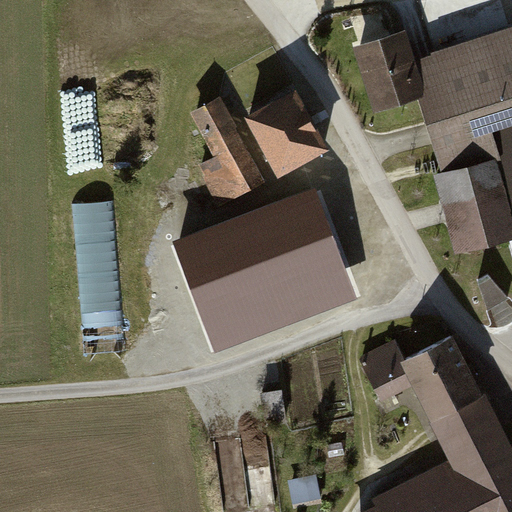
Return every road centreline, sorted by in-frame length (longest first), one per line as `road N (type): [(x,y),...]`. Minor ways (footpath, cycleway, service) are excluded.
road 1 (unclassified): [(439,291),(233,369),(0,397)]
road 2 (unclassified): [(256,0),(318,81),(439,291)]
road 3 (track): [(362,316),(354,378),(370,476),(351,511)]
